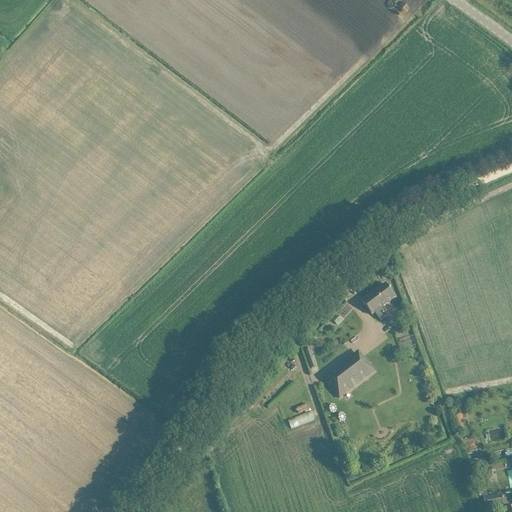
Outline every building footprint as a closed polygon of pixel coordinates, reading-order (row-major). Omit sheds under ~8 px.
[(348,0),(372,15),(377,7),(366,0),(348,0)] [(333,66),(349,77),(353,70),(337,59),(333,66)] [(117,180),(77,219),(86,228),(126,189),(117,180)] [(396,298),(385,284),(362,302),(372,315),(374,314),(380,321),(386,317),(381,309),(384,306),(396,298)] [(312,349),(305,351),(307,358),(314,356),(312,349)] [(334,379),(328,384),(340,398),(375,372),(363,357),(357,361),(353,356),(330,374),(334,379)] [(300,410),(302,417),(291,421),(294,431),(318,423),(315,412),(314,413),(312,406),(300,410)] [(459,418),(463,434),(470,432),(466,416),(459,418)] [(470,470),(487,467),(485,458),(468,462),(470,470)] [(486,510),(504,506),(502,495),(484,498),(486,510)]
